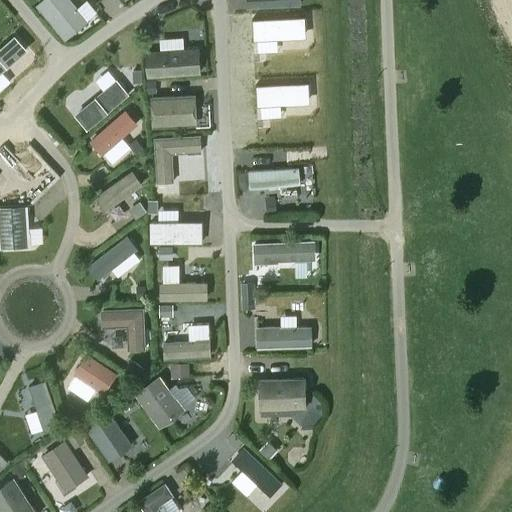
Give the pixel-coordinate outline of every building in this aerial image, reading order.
[(88,24),(68,0),(45,0),(36,8),(65,43),(88,24)] [(298,0),(245,0),(247,11),(299,9),(298,0)] [(304,20),(251,23),(252,43),(305,41),(304,20)] [(157,39),(149,24),(139,29),(146,45),(157,39)] [(0,77),(27,54),(14,39),(0,51),(0,77)] [(243,62),(283,60),(282,46),(242,47),(243,62)] [(201,77),(198,50),(145,53),(147,80),(201,77)] [(142,85),(142,72),(132,72),(133,85),(142,85)] [(129,98),(117,82),(75,119),(88,133),(129,98)] [(147,96),(156,96),(156,83),(146,83),(147,96)] [(308,86),(255,89),(256,109),(308,106),(308,86)] [(198,129),(196,97),(150,99),(151,132),(198,129)] [(138,128),(126,112),(91,143),(102,158),(138,128)] [(173,157),(202,156),(200,136),(154,140),(157,186),(174,185),(173,157)] [(144,151),(136,141),(128,147),(137,157),(144,151)] [(297,162),(300,179),(314,177),(311,160),(297,162)] [(297,168),(246,173),(248,191),(299,187),(297,168)] [(132,173),(95,199),(106,214),(143,188),(132,173)] [(147,214),(140,204),(129,211),(136,222),(147,214)] [(26,209),(0,209),(0,251),(29,250),(26,209)] [(203,224),(150,224),(150,247),(204,246),(203,224)] [(138,252),(128,239),(87,270),(98,283),(138,252)] [(314,243),(251,245),(253,267),(315,262),(314,243)] [(173,249),(159,249),(159,262),(173,262),(173,249)] [(254,284),(240,285),(240,311),(254,311),(254,284)] [(208,303),(208,286),(159,286),(160,305),(208,303)] [(144,312),(100,312),(101,331),(127,330),(128,353),(145,353),(144,312)] [(310,328),(255,329),(256,351),(311,348),(310,328)] [(210,342),(163,345),(165,363),(211,360),(210,342)] [(117,377),(87,357),(73,377),(103,398),(117,377)] [(142,370),(131,362),(124,372),(134,379),(142,370)] [(189,365),(170,365),(171,381),(190,379),(189,365)] [(185,412),(160,379),(134,397),(160,432),(185,412)] [(303,381),(258,383),(258,415),(305,413),(303,381)] [(61,430),(45,384),(29,389),(45,436),(61,430)] [(135,406),(127,395),(118,403),(125,414),(135,406)] [(81,413),(67,405),(62,413),(77,421),(81,413)] [(132,449),(109,415),(85,429),(109,465),(132,449)] [(85,444),(78,433),(67,439),(75,451),(85,444)] [(88,479),(64,443),(41,458),(64,496),(88,479)] [(276,453),(266,444),(259,452),(269,461),(276,453)] [(281,486),(243,450),(230,464),(268,500),(281,486)] [(32,511),(13,480),(0,488),(0,511),(32,511)] [(173,500),(165,486),(137,505),(141,511),(160,511),(159,510),(173,500)]
